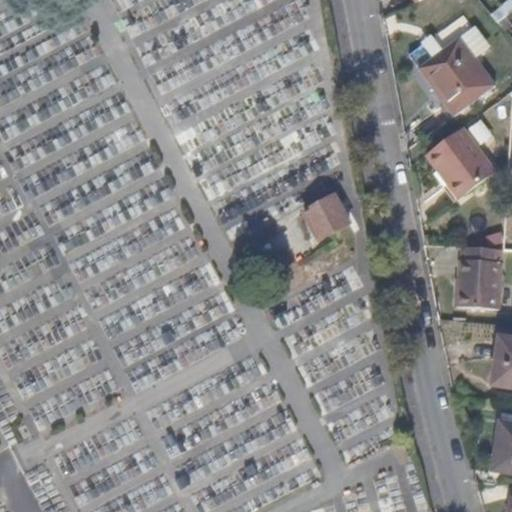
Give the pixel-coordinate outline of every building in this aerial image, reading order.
[(413,0),(406,0),(412,10),(416,7),(413,0)] [(498,24),(511,11),(511,0),(507,0),(490,15),(498,24)] [(498,87),(480,63),(463,40),(447,51),(441,56),(433,62),(424,69),(431,80),(456,114),(457,115),(473,104),(498,87)] [(503,171),(470,125),(447,142),(433,151),(466,198),(503,171)] [(350,223),(335,198),(305,215),(318,240),(328,235),(350,223)] [(500,287),(502,265),(460,263),(457,310),(471,310),(498,312),(500,287)] [(511,340),(504,339),(503,341),(499,360),(495,387),(510,389),(511,389),(511,340)] [(511,417),(502,416),(501,424),(511,425),(511,417)] [(511,474),(511,425),(501,424),(496,455),(493,472),(506,474),(511,474)]
